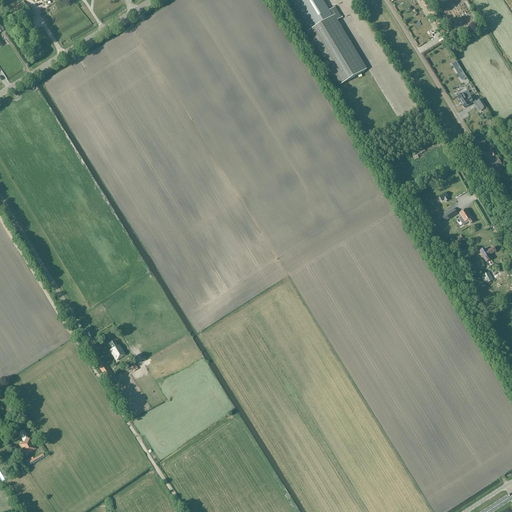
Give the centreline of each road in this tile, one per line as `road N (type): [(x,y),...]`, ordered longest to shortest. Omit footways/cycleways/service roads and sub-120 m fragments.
road 1 (tertiary): [(152,0),(0,94)]
road 2 (unknown): [(92,365),(183,511)]
road 3 (unclassified): [(471,138),(384,0)]
